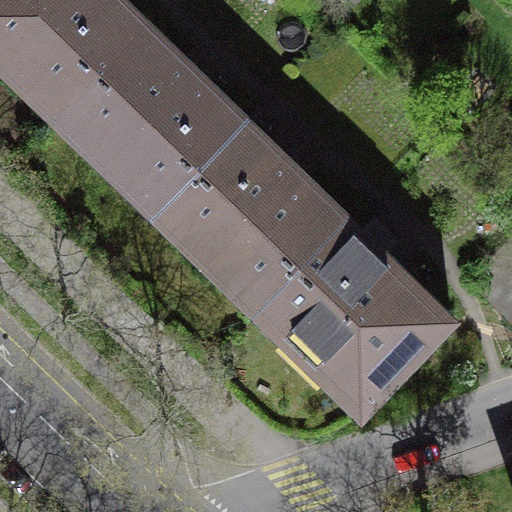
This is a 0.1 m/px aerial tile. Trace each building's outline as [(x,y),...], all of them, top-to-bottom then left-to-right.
[(54,110),(141,19),(142,18),(123,0),(0,0),(0,43),(32,75),(24,84),(52,111),(54,110)] [(156,208),(243,118),(192,68),(141,19),(54,110),(82,137),(89,129),(135,174),(128,181),(156,208)] [(294,167),(243,118),(156,208),(184,235),(191,228),(237,272),(230,280),(258,306),(345,216),(294,167)] [(346,215),(345,216),(258,306),(257,308),(284,334),(291,327),(337,371),(330,379),(361,408),(450,315),(398,265),(346,215)] [(511,237),(471,280),(511,318),(511,237)]
